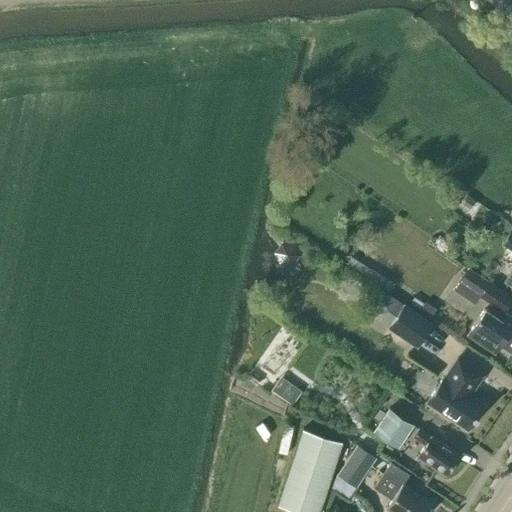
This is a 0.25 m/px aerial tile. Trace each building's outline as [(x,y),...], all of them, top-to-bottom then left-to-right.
[(469,209),(475,200),(467,194),(461,203),(469,209)] [(501,244),(511,251),(511,228),(501,244)] [(277,266),(296,278),(310,255),(291,243),(277,266)] [(511,266),(503,281),(511,286),(510,289),(511,289),(511,266)] [(511,297),(511,296),(489,281),(468,267),(459,281),(479,295),(479,296),(503,312),(511,297)] [(368,315),(387,327),(417,348),(434,323),(403,302),(384,290),(368,315)] [(420,308),(423,302),(414,296),(409,303),(419,309),(420,308)] [(431,316),(436,308),(425,301),(423,302),(420,308),(431,316)] [(511,316),(505,313),(502,318),(481,304),(464,329),(495,350),(498,344),(511,353),(511,316)] [(425,402),(466,429),(482,404),(468,394),(481,374),(456,358),(443,378),(442,377),(425,402)] [(278,395),(292,404),(301,391),(288,381),(278,395)] [(398,449),(413,425),(392,411),(376,435),(398,449)] [(316,511),(341,440),(302,427),(277,503),(302,511),(316,511)] [(417,456),(444,473),(457,454),(430,436),(429,437),(417,429),(413,437),(424,444),(417,456)] [(337,474),(355,485),(374,456),(357,444),(337,474)] [(373,488),(390,499),(385,507),(392,511),(424,511),(430,503),(401,484),(407,475),(389,462),(373,488)]
